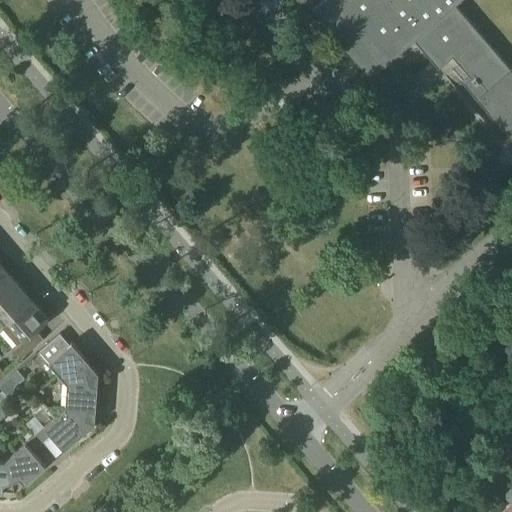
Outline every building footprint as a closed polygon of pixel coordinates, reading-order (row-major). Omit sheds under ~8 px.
[(323,0),(312,10),(371,79),(415,41),(439,69),(454,57),(470,76),(463,82),(511,139),(511,67),(510,69),(455,6),(461,0),(323,0)] [(2,272),(0,273),(0,302),(19,285),(11,276),(8,278),(2,272)] [(19,285),(0,302),(0,317),(6,324),(7,325),(20,314),(31,304),(25,297),(27,295),(19,285)] [(7,325),(6,324),(2,328),(17,346),(12,350),(20,359),(43,339),(35,330),(48,319),(39,309),(37,311),(31,304),(20,314),(7,325)] [(69,344),(60,333),(39,351),(66,383),(93,374),(90,370),(88,365),(90,363),(71,342),(69,344)] [(18,370),(8,378),(16,386),(25,378),(18,370)] [(65,408),(90,421),(91,416),(92,411),(95,411),(97,385),(94,385),(93,380),(93,374),(66,383),(65,408)] [(0,385),(0,387),(5,394),(15,394),(16,386),(8,378),(0,385)] [(0,394),(0,420),(13,409),(0,394)] [(86,425),(90,421),(65,408),(34,435),(41,443),(51,435),(64,450),(85,431),(83,429),(86,425)] [(32,451),(41,443),(34,435),(4,461),(13,488),(17,484),(22,482),(24,484),(45,466),(32,451)] [(13,488),(4,461),(0,460),(0,491),(2,491),(2,489),(7,488),(13,488)]
